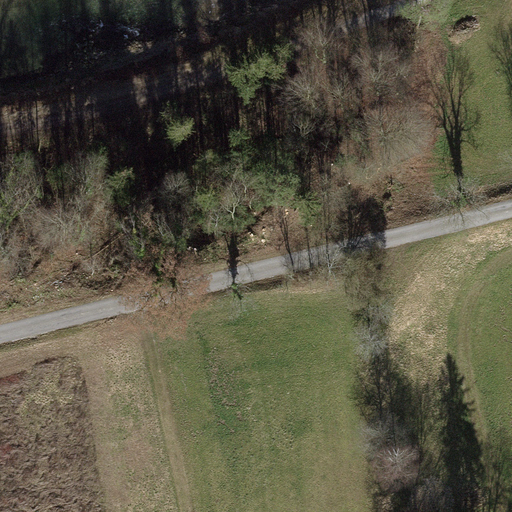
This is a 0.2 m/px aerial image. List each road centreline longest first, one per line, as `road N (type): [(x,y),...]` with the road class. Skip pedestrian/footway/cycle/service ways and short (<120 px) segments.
road 1 (track): [(0,335),(511,211)]
road 2 (track): [(420,0),(144,96),(0,124)]
